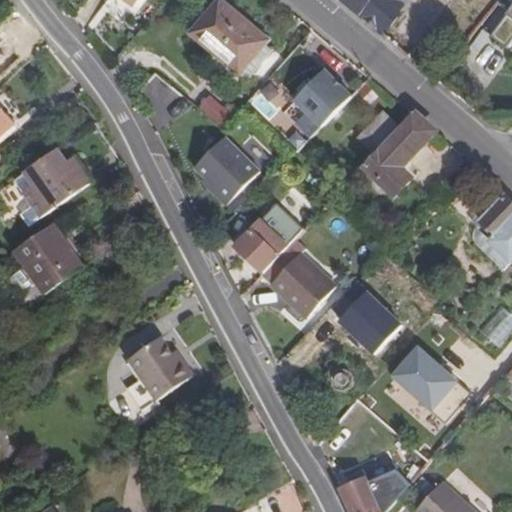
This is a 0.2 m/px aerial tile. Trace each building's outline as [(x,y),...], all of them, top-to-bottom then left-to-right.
[(140,0),(123,0),(134,8),(140,0)] [(243,75),(268,45),(271,41),(222,0),(193,35),(212,51),(242,77),(243,75)] [(361,17),(373,0),(342,0),(341,1),(361,17)] [(373,0),(361,17),(382,36),(402,11),(399,8),(405,0),(373,0)] [(285,114),(314,141),(359,93),(334,70),(342,61),(315,35),(304,47),(327,69),(285,114)] [(243,75),(250,81),(275,51),(268,45),(243,75)] [(209,96),(200,110),(224,125),(233,111),(209,96)] [(0,138),(16,125),(0,105),(0,138)] [(402,129),(380,154),(368,166),(399,197),(414,180),(404,169),(438,131),(417,113),(402,129)] [(380,154),(402,129),(385,114),(362,138),(380,154)] [(230,135),(194,170),(231,208),(267,173),(230,135)] [(30,205),(81,166),(77,159),(70,164),(61,152),(26,177),(34,189),(24,196),(30,205)] [(33,209),(41,222),(94,185),(81,166),(30,205),(33,209)] [(34,189),(26,177),(16,184),(24,196),(34,189)] [(511,260),(511,201),(507,196),(482,223),(497,238),(493,243),(511,260)] [(41,222),(33,209),(21,218),(29,230),(41,222)] [(266,218),(262,221),(275,234),(279,230),(266,218)] [(237,247),(267,275),(299,240),(300,239),(292,232),(283,242),(275,234),(261,221),(237,247)] [(88,270),(58,226),(19,254),(29,268),(12,280),(21,294),(0,309),(0,321),(4,327),(88,270)] [(296,228),(292,232),(300,239),(303,236),(296,228)] [(299,240),(267,275),(265,277),(309,320),(339,288),(304,256),(309,250),(299,240)] [(453,308),(438,290),(421,303),(436,323),(453,308)] [(511,336),(511,311),(506,306),(484,331),(503,347),(511,336)] [(180,369),(173,359),(162,342),(130,363),(158,404),(193,381),(184,366),(180,369)] [(180,369),(184,366),(177,356),(173,359),(180,369)] [(511,369),(498,386),(511,397),(511,369)] [(346,373),(340,374),(337,378),(337,382),(340,386),(341,388),(346,389),(350,388),(352,385),(353,381),(353,378),(351,375),(346,373)] [(352,511),(388,511),(412,485),(400,474),(376,500),(368,479),(343,490),(352,511)] [(416,511),(471,511),(441,484),(416,511)]
